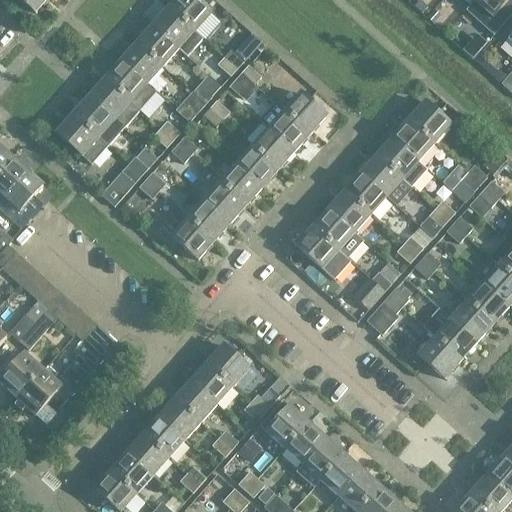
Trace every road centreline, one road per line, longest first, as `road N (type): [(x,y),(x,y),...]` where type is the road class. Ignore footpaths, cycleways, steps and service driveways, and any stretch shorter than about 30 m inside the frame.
road 1 (residential): [(166,357),(236,281),(385,411)]
road 2 (residential): [(30,505),(166,357)]
road 3 (residential): [(166,357),(34,235)]
